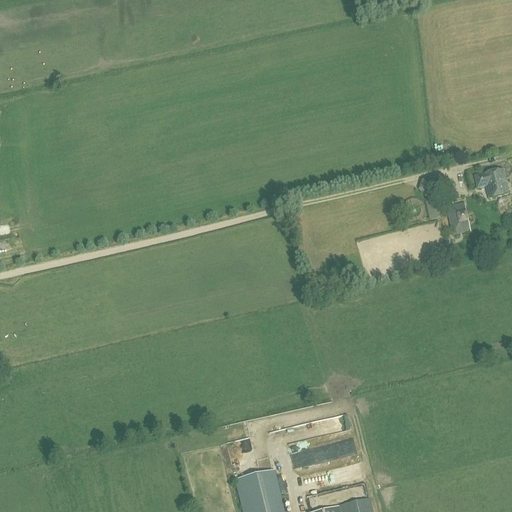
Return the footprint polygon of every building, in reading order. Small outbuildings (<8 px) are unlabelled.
[(475,177),(478,188),(486,187),(489,199),(509,194),(503,170),(475,177)] [(436,195),(438,186),(432,179),(423,181),(420,190),(426,197),(436,195)] [(446,208),(452,236),(471,232),(465,203),(446,208)] [(323,418),(328,433),(348,427),(344,412),(323,418)] [(323,417),(283,426),(284,430),(297,427),(298,431),(314,427),(315,432),(326,429),(323,417)] [(350,436),(322,445),(326,459),(354,450),(350,436)] [(234,480),(241,511),(284,511),(274,471),(234,480)] [(371,511),(367,498),(338,506),(315,511),(371,511)]
